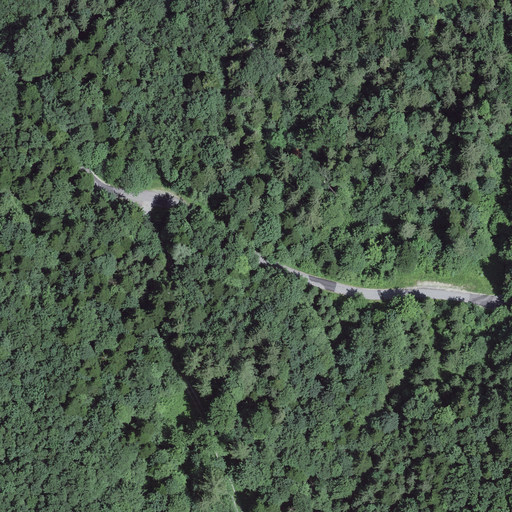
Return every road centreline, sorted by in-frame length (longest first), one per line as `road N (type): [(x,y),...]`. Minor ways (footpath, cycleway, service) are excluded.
road 1 (unclassified): [(511,297),(484,304),(357,297),(276,267),(180,207),(91,180),(53,116),(0,67)]
road 2 (track): [(135,198),(172,256),(176,286),(160,327),(162,352),(237,511)]
